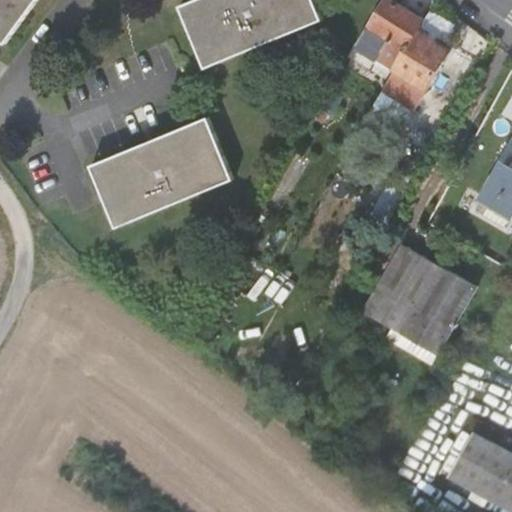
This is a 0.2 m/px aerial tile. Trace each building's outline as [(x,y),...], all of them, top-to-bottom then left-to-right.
[(36,0),(0,0),(0,43),(4,46),(36,0)] [(199,55),(203,65),(206,71),(321,21),(312,0),(196,0),(180,7),(199,55)] [(424,24),(386,2),(359,52),(431,92),(453,53),(419,34),(424,24)] [(368,63),(352,54),(347,64),(363,73),(368,63)] [(394,78),(368,63),(363,73),(361,77),(388,90),(394,78)] [(112,217),(116,227),(118,231),(235,182),(208,119),(164,138),(153,143),(92,168),(112,217)] [(510,228),(511,224),(511,168),(505,164),(485,199),(494,204),(488,214),(510,228)] [(407,337),(442,356),(479,289),(408,249),(371,317),(407,337)] [(436,366),(442,356),(407,337),(402,347),(436,366)] [(455,477),(466,483),(493,433),(482,427),(455,477)] [(511,443),(493,433),(466,483),(511,508),(511,443)]
